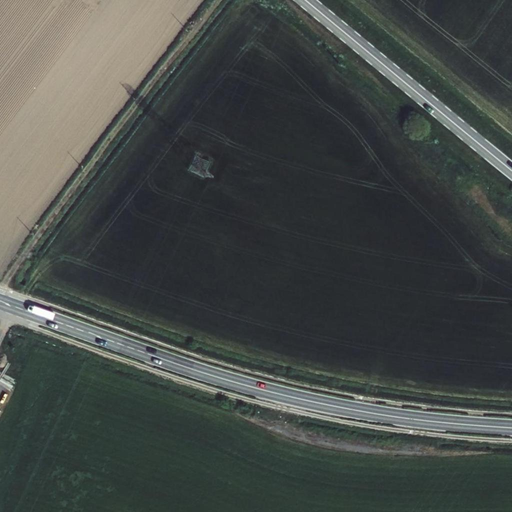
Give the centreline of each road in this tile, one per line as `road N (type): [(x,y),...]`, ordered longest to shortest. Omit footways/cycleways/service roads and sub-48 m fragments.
road 1 (primary): [(511,427),(381,414),(250,386),(0,301)]
road 2 (track): [(0,292),(224,0)]
road 3 (tertiary): [(511,170),(305,0)]
